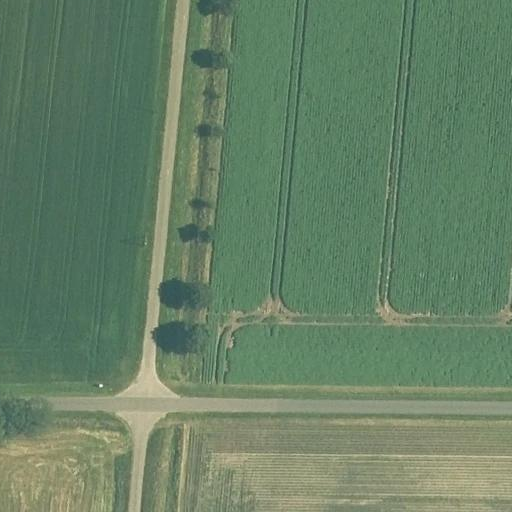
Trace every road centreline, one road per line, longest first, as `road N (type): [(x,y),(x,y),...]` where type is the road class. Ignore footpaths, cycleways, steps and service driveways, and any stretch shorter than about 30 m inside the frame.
road 1 (unclassified): [(149,408),(192,0)]
road 2 (unclassified): [(149,408),(511,412)]
road 3 (unclassified): [(0,406),(149,408)]
